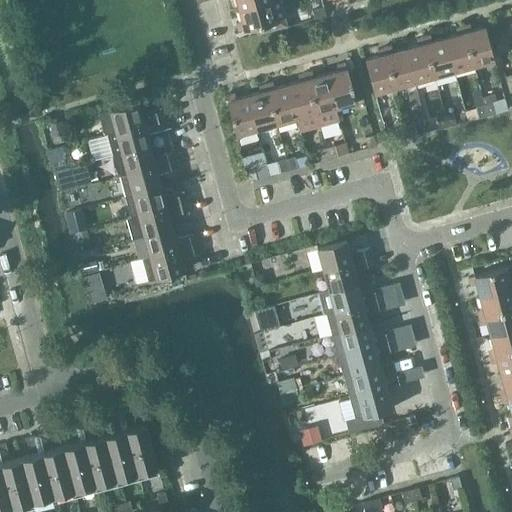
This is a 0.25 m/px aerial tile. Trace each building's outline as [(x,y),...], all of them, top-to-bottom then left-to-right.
[(271,0),(235,0),(239,10),(272,0),(271,0)] [(244,30),(256,27),(258,35),(287,27),(280,0),(273,0),(272,0),(239,10),(244,30)] [(311,8),(314,21),(326,17),(322,5),(311,8)] [(462,26),(473,66),(494,60),(485,26),(471,30),(470,24),(462,26)] [(444,38),(454,71),(473,66),(462,26),(455,28),(457,34),(444,38)] [(496,45),(507,42),(505,34),(494,37),(496,45)] [(423,37),(425,43),(434,76),(454,71),(444,38),(432,41),(430,35),(423,37)] [(405,48),(414,82),(434,76),(425,43),(423,37),(416,39),(417,45),(405,48)] [(507,42),(496,45),(499,54),(510,51),(507,42)] [(384,48),(385,54),(394,87),(414,82),(405,48),(393,52),(391,46),(384,48)] [(365,59),(374,93),(394,87),(385,54),(384,48),(376,50),(378,56),(365,59)] [(339,71),(326,74),(335,107),(356,102),(356,101),(350,81),(347,68),(346,69),(344,63),(337,65),(339,71)] [(312,72),(305,74),(319,126),(339,121),(335,107),(326,74),(314,77),(312,72)] [(297,76),(299,81),(287,85),(296,118),(299,132),(319,126),(305,74),(297,76)] [(358,79),(350,81),(356,101),(363,99),(358,79)] [(273,82),(265,84),(276,124),(296,118),(287,85),(274,88),(273,82)] [(260,92),(247,95),(256,129),(276,124),(265,84),(258,86),(260,92)] [(480,89),(472,92),(476,107),(485,105),(483,98),(480,89)] [(227,101),(236,135),(256,129),(247,95),(235,99),(233,93),(226,95),(227,101)] [(494,94),(483,98),(485,105),(493,103),(496,113),(508,110),(505,99),(496,102),(494,94)] [(149,114),(142,116),(138,102),(98,113),(104,135),(108,134),(151,122),(149,114)] [(485,105),(488,116),(496,113),(493,103),(485,105)] [(488,116),(485,105),(476,107),(476,108),(479,118),(488,116)] [(476,108),(465,112),(467,119),(468,121),(479,118),(476,108)] [(464,109),(459,111),(461,120),(467,119),(465,112),(464,109)] [(149,114),(151,122),(163,119),(161,111),(149,114)] [(445,115),(448,127),(456,124),(453,113),(445,115)] [(448,127),(445,115),(437,118),(440,129),(448,127)] [(163,119),(151,122),(153,130),(157,129),(166,127),(163,119)] [(153,130),(151,122),(108,134),(114,154),(150,144),(147,132),(153,130)] [(53,125),(50,126),(53,134),(64,131),(62,123),(58,124),(53,125)] [(406,126),(409,137),(417,135),(414,124),(406,126)] [(401,139),(409,137),(406,126),(398,128),(401,139)] [(323,144),(351,141),(350,132),(322,136),(323,144)] [(364,137),(367,149),(376,146),(373,135),(364,137)] [(119,175),(156,165),(150,144),(114,154),(119,175)] [(325,148),(328,159),(337,157),(333,145),(325,148)] [(328,159),(325,148),(316,150),(319,162),(328,159)] [(56,149),(47,151),(50,163),(51,162),(59,160),(56,149)] [(162,164),(175,160),(173,152),(160,156),(162,164)] [(286,158),(289,170),(298,168),(294,156),(286,158)] [(289,170),(286,158),(278,160),(281,172),(289,170)] [(59,160),(51,162),(53,171),(66,167),(64,159),(59,160)] [(165,173),(178,169),(175,160),(162,164),(165,173)] [(278,160),(266,163),(269,175),(281,172),(278,160)] [(266,163),(255,166),(255,167),(258,178),(269,175),(266,163)] [(119,175),(125,196),(161,186),(158,174),(165,173),(162,164),(156,165),(119,175)] [(70,167),(53,172),(59,192),(75,187),(70,167)] [(255,167),(246,169),(249,181),(258,178),(255,167)] [(173,205),(171,198),(165,199),(161,186),(125,196),(131,217),(173,205)] [(171,198),(173,205),(186,202),(184,194),(171,198)] [(173,205),(176,215),(189,211),(186,202),(173,205)] [(176,215),(173,205),(131,217),(127,218),(132,239),(143,236),(173,228),(170,216),(176,215)] [(81,209),(64,213),(69,233),(87,229),(81,209)] [(143,236),(149,257),(185,247),(183,239),(176,241),(173,228),(143,236)] [(86,231),(76,234),(78,242),(89,239),(86,231)] [(198,243),(195,236),(183,239),(185,247),(198,243)] [(322,270),(352,262),(346,240),(316,248),(322,270)] [(185,247),(187,256),(200,252),(198,243),(185,247)] [(181,258),(187,256),(185,247),(149,257),(142,259),(147,280),(184,271),(181,258)] [(358,260),(371,257),(369,249),(356,252),(358,260)] [(371,257),(358,260),(360,269),(373,265),(371,257)] [(95,261),(82,264),(84,272),(97,269),(95,261)] [(328,290),(357,282),(352,262),(322,270),(328,290)] [(479,296),(511,287),(511,285),(507,266),(473,275),(479,296)] [(98,272),(83,277),(85,285),(100,281),(98,272)] [(263,273),(253,276),(256,286),(266,283),(263,273)] [(326,313),(363,303),(370,302),(367,293),(361,295),(357,282),(328,290),(320,293),(326,313)] [(511,287),(479,296),(484,316),(511,308),(511,287)] [(370,302),(382,298),(380,290),(367,293),(370,302)] [(382,298),(370,302),(372,310),(385,307),(382,298)] [(365,312),(372,310),(370,302),(363,303),(326,313),(332,334),(369,324),(365,312)] [(270,306),(254,311),(260,331),(276,326),(270,306)] [(511,329),(511,308),(484,316),(490,335),(511,329)] [(369,324),(332,334),(338,355),(374,345),(381,343),(379,335),(372,337),(369,324)] [(495,355),(511,350),(511,329),(490,335),(495,355)] [(312,330),(295,331),(296,344),(284,344),(284,353),(299,353),(299,343),(312,343),(312,330)] [(381,343),(394,340),(392,332),(379,335),(381,343)] [(394,340),(381,343),(383,352),(396,348),(394,340)] [(377,353),(383,352),(381,343),(374,345),(338,355),(343,376),(380,366),(377,353)] [(500,375),(511,371),(511,350),(495,355),(489,357),(491,364),(497,362),(500,375)] [(294,354),(278,359),(280,368),(297,363),(294,354)] [(386,387),(392,385),(390,376),(383,378),(380,366),(343,376),(349,397),(386,387)] [(511,371),(500,375),(506,394),(511,392),(511,371)] [(390,376),(392,385),(405,382),(402,373),(390,376)] [(386,387),(349,397),(355,418),(345,421),(348,433),(383,424),(380,412),(391,409),(386,387)] [(511,392),(506,394),(500,396),(502,403),(508,402),(511,414),(511,413),(511,392)] [(323,408),(314,410),(316,419),(325,417),(323,408)] [(120,412),(123,424),(126,423),(125,421),(133,419),(131,409),(120,412)] [(123,424),(120,412),(110,415),(112,425),(120,423),(120,425),(123,424)] [(418,429),(415,420),(414,414),(401,418),(405,433),(418,429)] [(78,424),(81,435),(84,434),(83,432),(92,430),(89,421),(78,424)] [(115,478),(136,472),(157,466),(146,423),(103,435),(115,478)] [(81,435),(78,424),(68,427),(70,436),(78,434),(79,436),(81,435)] [(317,427),(300,431),(302,439),(304,446),(321,441),(317,427)] [(37,435),(40,447),(42,446),(41,444),(50,442),(47,432),(37,435)] [(40,447),(37,435),(27,438),(29,447),(36,445),(37,447),(40,447)] [(103,435),(82,440),(62,446),(73,489),(115,478),(103,435)] [(0,445),(0,457),(1,457),(0,455),(8,453),(6,444),(0,445)] [(62,446),(41,451),(20,457),(32,500),(73,489),(62,446)] [(20,457),(0,462),(0,509),(32,500),(20,457)] [(458,476),(448,478),(452,489),(461,487),(458,476)] [(409,489),(412,500),(420,498),(417,487),(409,489)] [(412,500),(409,489),(401,491),(404,502),(412,500)] [(156,494),(159,503),(166,501),(164,492),(156,494)] [(370,500),(373,511),(381,509),(378,497),(370,500)] [(368,511),(373,511),(370,500),(361,502),(363,511),(368,511)] [(122,503),(124,511),(125,511),(132,510),(129,501),(122,503)] [(124,511),(122,503),(114,505),(115,511),(124,511)]
